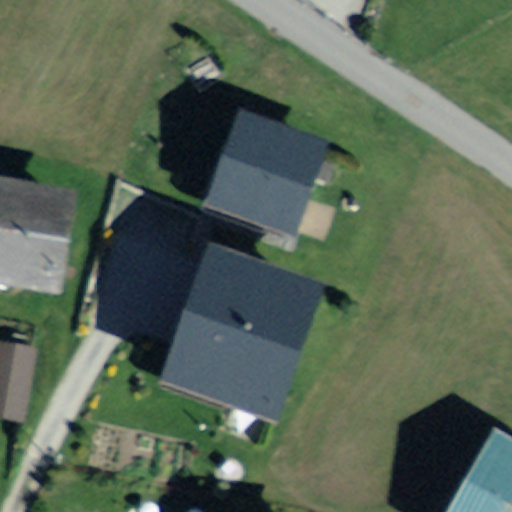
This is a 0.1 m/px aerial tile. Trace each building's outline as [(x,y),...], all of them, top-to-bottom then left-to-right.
[(253,118),(225,192),(304,222),(332,147),(253,118)] [(0,268),(65,278),(76,200),(0,189),(0,268)] [(199,330),(182,378),(268,407),(304,301),(219,272),(199,330)] [(37,349),(0,343),(0,416),(27,420),(37,349)] [(511,511),(511,454),(504,450),(464,511),(511,511)]
